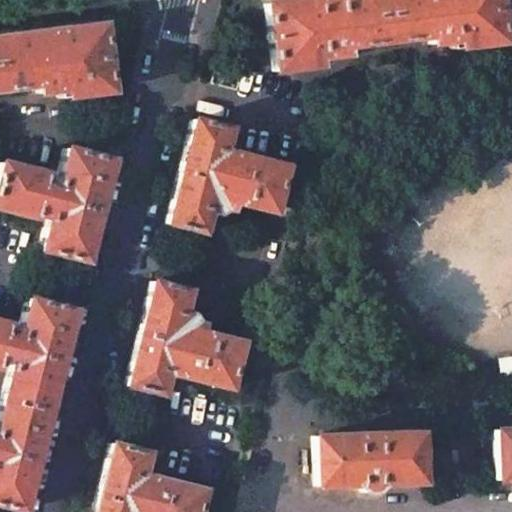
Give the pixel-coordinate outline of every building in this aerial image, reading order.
[(495,0),(291,0),(263,4),(271,71),(308,67),(322,65),(323,63),(323,57),(354,53),(353,46),(416,38),(416,45),(448,41),(448,47),(450,49),(501,43),(495,0)] [(100,24),(0,36),(0,89),(23,87),(24,94),(55,91),(56,96),(57,98),(108,92),(100,24)] [(225,128),(189,119),(162,224),(198,233),(204,211),(213,214),(219,210),(226,212),(229,202),(269,213),(281,166),(219,150),(225,128)] [(107,160),(62,148),(51,191),(40,188),(43,174),(0,163),(0,210),(32,218),(32,217),(37,219),(38,217),(44,218),(36,250),(81,262),(107,160)] [(184,290),(148,281),(122,385),(157,394),(163,372),(225,388),(236,342),(195,332),(198,322),(192,321),(188,314),(179,312),(184,290)] [(5,324),(0,322),(0,506),(18,511),(69,310),(24,298),(16,329),(5,326),(5,324)] [(511,428),(491,429),(493,480),(511,478),(511,428)] [(417,432),(310,435),(312,486),(346,485),(346,492),(372,491),(375,488),(375,484),(418,482),(417,432)] [(143,452),(107,443),(89,511),(192,511),(199,490),(137,473),(143,452)]
